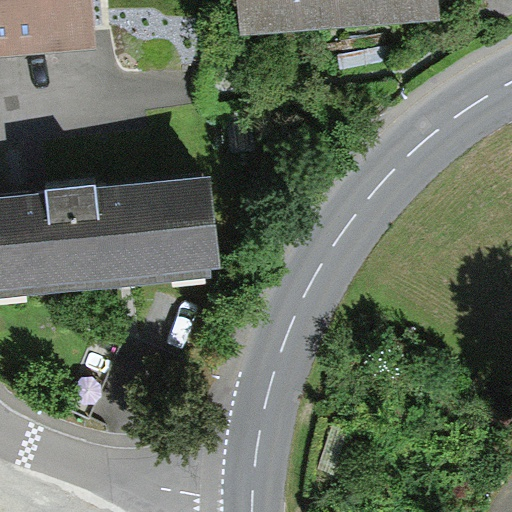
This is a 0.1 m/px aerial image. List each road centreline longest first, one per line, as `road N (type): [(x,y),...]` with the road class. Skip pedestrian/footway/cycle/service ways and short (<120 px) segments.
road 1 (tertiary): [(511,82),(417,146),(370,195),(314,277),(265,402),(252,506)]
road 2 (residential): [(252,506),(147,485),(0,432)]
